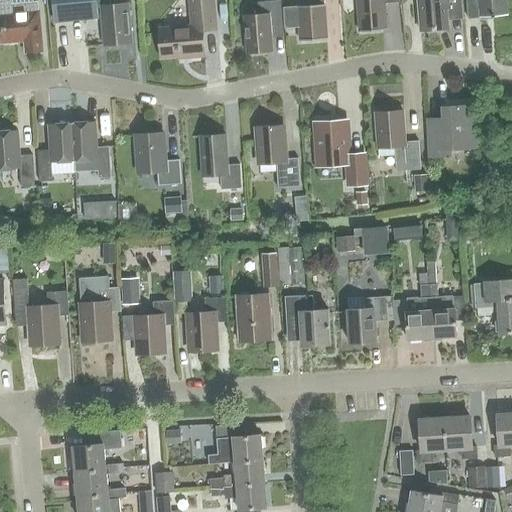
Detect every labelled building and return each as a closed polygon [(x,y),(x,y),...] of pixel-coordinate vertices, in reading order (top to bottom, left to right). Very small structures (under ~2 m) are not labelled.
[(37,1),(11,4),(11,0),(0,0),(0,43),(24,41),(25,53),(42,51),(37,1)] [(96,7),(95,0),(50,0),(53,21),(97,17),(96,7)] [(100,6),(103,46),(131,43),(127,3),(109,5),(108,0),(95,0),(96,7),(100,6)] [(216,30),(213,0),(188,0),(191,26),(158,29),(160,59),(189,56),(190,58),(204,57),(202,31),(216,30)] [(283,8),(285,28),(298,28),(299,41),(326,40),(323,0),(314,0),(315,6),(283,8)] [(385,30),(383,4),(399,3),(398,0),(356,0),(359,32),(385,30)] [(416,0),(419,32),(448,29),(445,0),(416,0)] [(465,0),(467,19),(486,18),(490,15),(493,18),(500,15),(507,14),(505,0),(465,0)] [(272,52),(270,32),(282,31),(279,1),(257,3),(258,15),(243,16),(246,54),(272,52)] [(429,121),(430,157),(447,156),(446,148),(474,146),(472,106),(444,108),(445,120),(429,121)] [(402,111),(374,113),(377,149),(394,147),(395,163),(395,171),(420,170),(418,141),(405,142),(402,111)] [(315,123),(318,166),(347,164),(349,186),(365,185),(363,155),(348,156),(346,121),(315,123)] [(110,178),(108,147),(96,147),(95,122),(71,124),(74,162),(96,160),(98,179),(110,178)] [(48,125),(50,150),(37,151),(39,183),(52,182),(51,163),(74,162),(71,124),(48,125)] [(277,188),(299,187),(298,158),(285,159),(283,126),(255,128),(258,165),(275,164),(277,188)] [(32,155),(19,156),(17,131),(0,131),(0,170),(20,169),(21,188),(34,187),(32,155)] [(164,161),(162,132),(135,135),(138,174),(156,173),(157,186),(181,184),(179,160),(164,161)] [(199,137),(201,177),(220,175),(221,190),(241,189),(239,165),(227,165),(225,135),(199,137)] [(427,193),(426,175),(413,176),(414,194),(427,193)] [(366,192),(355,193),(355,206),(366,205),(366,192)] [(181,201),(180,197),(163,198),(164,215),(172,214),(172,221),(186,220),(185,201),(181,201)] [(47,200),(41,201),(41,211),(52,210),(51,204),(47,200)] [(115,202),(103,202),(104,218),(116,218),(115,202)] [(307,219),(306,205),(294,206),(296,220),(307,219)] [(242,209),(229,210),(230,221),(230,222),(243,221),(243,220),(242,209)] [(389,219),(363,220),(365,248),(390,246),(389,219)] [(404,225),(393,226),(394,240),(405,239),(404,225)] [(355,252),(353,236),(335,238),(337,254),(355,252)] [(0,274),(8,273),(5,239),(0,239),(0,274)] [(67,254),(80,254),(80,243),(67,244),(67,254)] [(102,243),(102,264),(116,264),(115,243),(102,243)] [(161,255),(171,255),(170,246),(160,246),(161,255)] [(290,285),(288,248),(277,249),(279,285),(290,285)] [(261,254),(263,288),(278,287),(276,253),(261,254)] [(428,284),(432,339),(456,337),(455,321),(465,320),(463,296),(451,297),(451,296),(438,297),(435,262),(427,262),(428,284)] [(172,272),(174,301),(174,303),(192,302),(190,271),(172,272)] [(109,313),(121,312),(119,288),(109,288),(108,276),(78,279),(80,304),(83,343),(111,341),(109,313)] [(223,293),(222,276),(208,277),(209,294),(223,293)] [(139,304),(138,278),(120,279),(121,305),(139,304)] [(14,308),(28,308),(28,307),(29,307),(27,279),(12,280),(14,308)] [(499,334),(511,333),(511,280),(483,282),(483,284),(473,284),(475,308),(497,307),(499,334)] [(420,298),(417,298),(406,299),(406,300),(392,301),(394,320),(394,325),(406,324),(407,340),(432,339),(428,284),(419,285),(420,298)] [(56,316),(68,315),(66,291),(46,293),(47,306),(29,307),(28,307),(28,308),(31,347),(58,345),(56,316)] [(239,342),(271,340),(268,294),(236,296),(239,342)] [(313,311),(312,296),(285,297),(286,325),(300,324),(301,347),(329,345),(327,310),(313,311)] [(386,321),(385,301),(385,297),(363,299),(364,309),(347,310),(349,344),(375,342),(374,322),(386,321)] [(392,297),(385,297),(385,301),(386,321),(394,320),(392,301),(392,297)] [(215,323),(227,322),(226,298),(205,299),(206,312),(187,313),(189,353),(217,351),(215,323)] [(175,325),(174,303),(174,301),(153,302),(153,315),(135,316),(137,356),(164,354),(163,326),(175,325)] [(509,446),(511,445),(511,413),(496,415),(498,446),(494,446),(494,457),(510,456),(509,446)] [(444,418),(446,450),(461,449),(461,459),(477,458),(476,447),(471,447),(469,417),(444,418)] [(432,451),(446,450),(444,418),(419,420),(421,451),(416,451),(417,462),(432,461),(432,451)] [(243,424),(215,427),(218,455),(208,455),(208,464),(234,462),(262,459),(260,435),(244,436),(243,424)] [(72,447),(74,472),(105,469),(105,466),(103,450),(121,448),(119,430),(87,434),(88,445),(72,447)] [(181,444),(180,431),(165,432),(166,445),(181,444)] [(401,474),(412,474),(411,451),(400,452),(401,474)] [(264,483),(262,459),(234,462),(235,475),(223,476),(223,478),(210,479),(210,488),(264,483)] [(123,464),(105,466),(105,469),(74,472),(76,497),(108,494),(107,490),(106,475),(123,473),(123,464)] [(469,488),(485,487),(484,466),(468,467),(469,488)] [(486,467),(487,488),(504,487),(503,467),(486,467)] [(157,494),(173,492),(172,472),(155,473),(157,494)] [(264,483),(210,488),(211,497),(224,495),(225,498),(237,497),(238,510),(266,508),(264,483)] [(511,485),(503,489),(508,502),(511,500),(511,485)] [(120,511),(119,498),(126,498),(125,489),(107,490),(108,494),(76,497),(77,511),(120,511)] [(411,491),(407,511),(438,511),(441,502),(457,504),(458,495),(441,492),(441,495),(411,491)] [(150,511),(149,495),(137,496),(136,496),(137,511),(150,511)] [(172,511),(170,511),(169,497),(155,498),(156,511),(181,511),(182,511),(172,511)]
